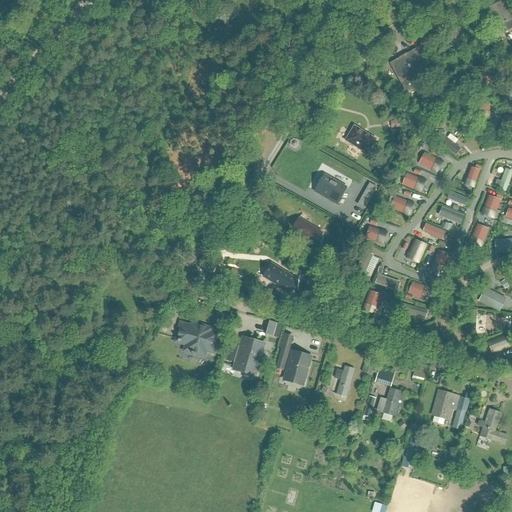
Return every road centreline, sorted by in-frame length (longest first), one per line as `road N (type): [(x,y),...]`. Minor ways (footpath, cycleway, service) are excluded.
road 1 (track): [(369,0),(243,203),(186,267),(182,287),(511,383)]
road 2 (track): [(0,94),(87,0)]
